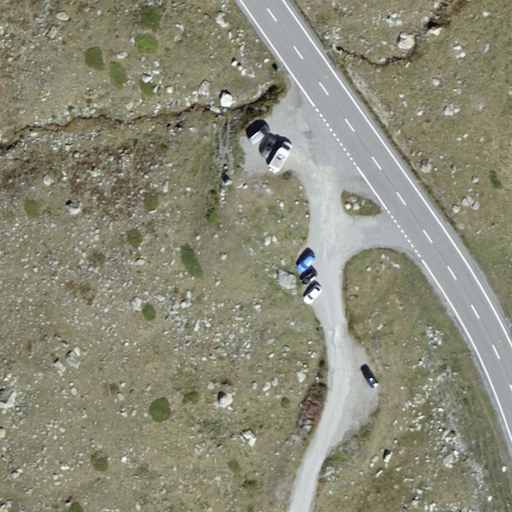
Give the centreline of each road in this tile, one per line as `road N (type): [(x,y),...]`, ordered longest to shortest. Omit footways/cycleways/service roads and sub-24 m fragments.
road 1 (primary): [(511,386),(448,265),(262,0)]
road 2 (track): [(414,215),(323,263),(337,328),(336,393),(298,511)]
road 3 (track): [(323,263),(325,90)]
